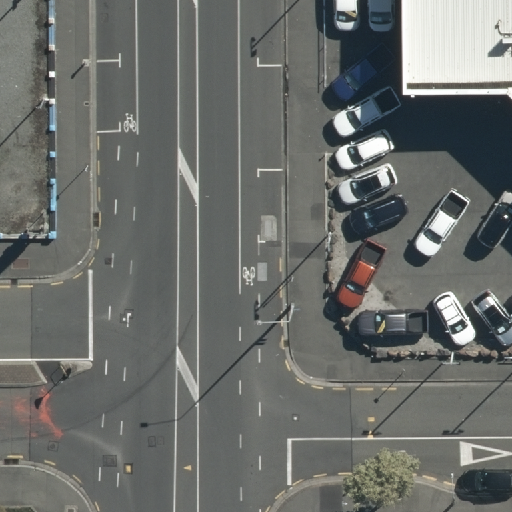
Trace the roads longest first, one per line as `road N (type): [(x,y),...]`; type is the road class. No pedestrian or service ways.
road 1 (tertiary): [(188,0),(190,357)]
road 2 (unclassified): [(511,439),(191,442)]
road 3 (unclassified): [(0,359),(190,357)]
